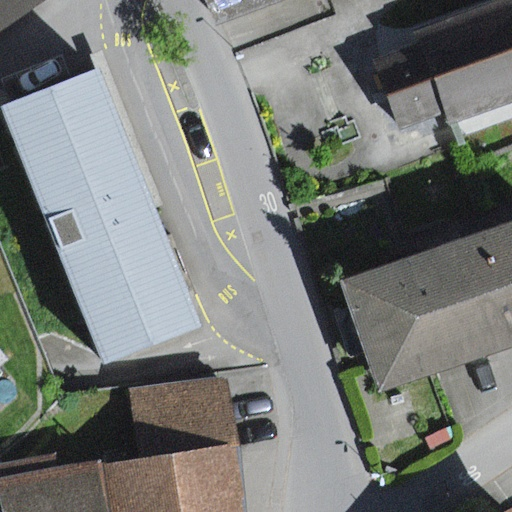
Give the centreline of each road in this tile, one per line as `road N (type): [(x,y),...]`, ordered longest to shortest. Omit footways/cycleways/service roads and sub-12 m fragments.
road 1 (tertiary): [(181,0),(309,355),(333,511)]
road 2 (residential): [(408,511),(511,441)]
